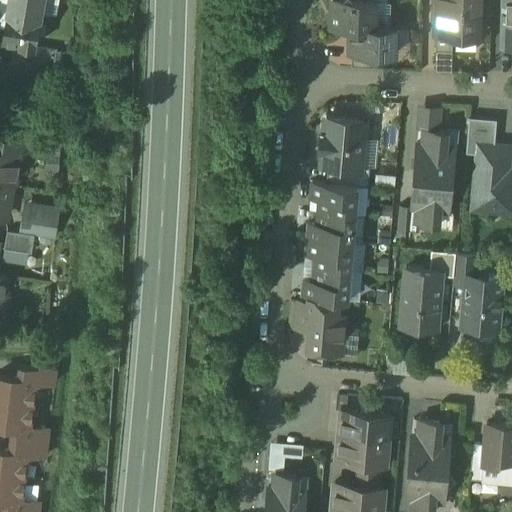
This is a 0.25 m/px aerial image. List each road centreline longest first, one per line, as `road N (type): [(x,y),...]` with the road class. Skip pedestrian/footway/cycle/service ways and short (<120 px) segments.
road 1 (residential): [(298,81),(276,315),(288,397),(333,382),(511,390)]
road 2 (primary): [(169,0),(158,281),(137,511)]
road 3 (residential): [(511,91),(298,81)]
